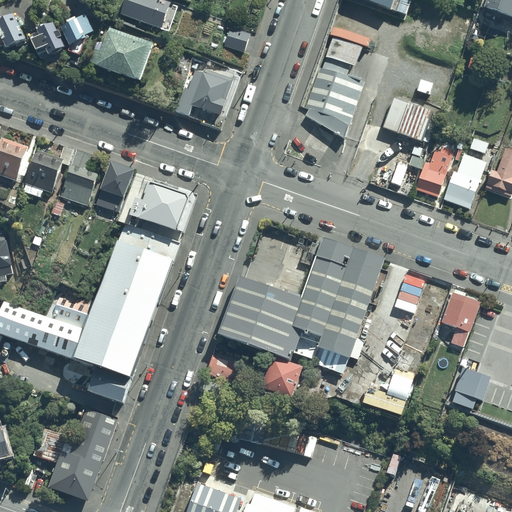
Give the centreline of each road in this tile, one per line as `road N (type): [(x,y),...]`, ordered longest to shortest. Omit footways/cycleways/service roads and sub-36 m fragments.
road 1 (residential): [(119,511),(243,174)]
road 2 (residential): [(511,271),(243,174)]
road 3 (residential): [(243,174),(0,88)]
road 4 (residential): [(243,174),(304,0)]
